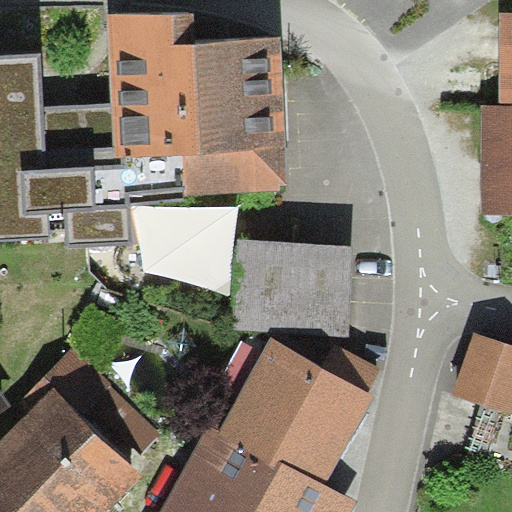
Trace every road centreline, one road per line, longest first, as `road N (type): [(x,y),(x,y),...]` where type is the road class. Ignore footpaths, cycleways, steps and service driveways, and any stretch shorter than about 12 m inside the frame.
road 1 (residential): [(281,0),(299,4),(375,77),(413,174),(428,286)]
road 2 (residential): [(371,511),(428,286)]
